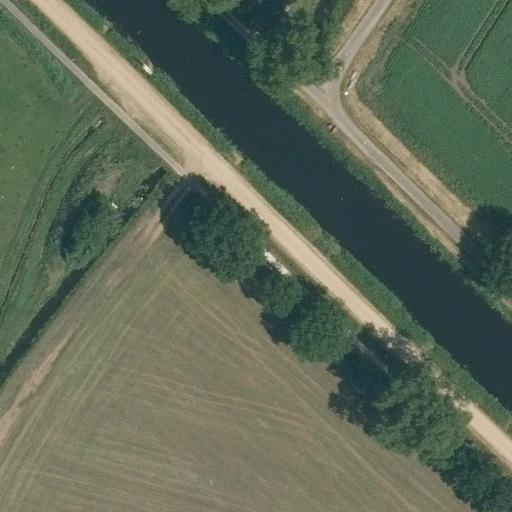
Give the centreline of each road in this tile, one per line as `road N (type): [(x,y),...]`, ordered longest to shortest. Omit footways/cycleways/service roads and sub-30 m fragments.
road 1 (track): [(36,0),(511,458)]
road 2 (track): [(206,163),(49,351),(0,435)]
road 3 (track): [(511,284),(318,95)]
road 4 (track): [(318,95),(211,0)]
